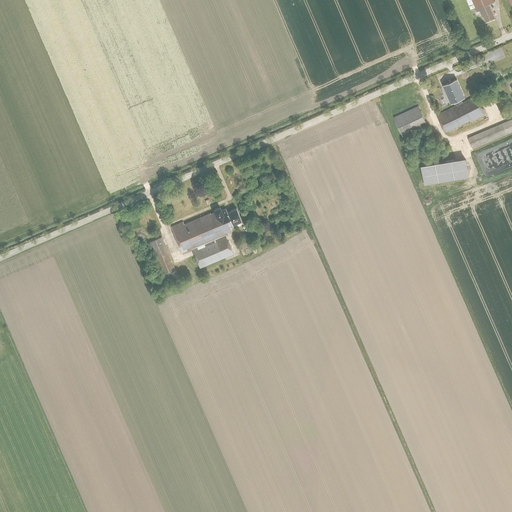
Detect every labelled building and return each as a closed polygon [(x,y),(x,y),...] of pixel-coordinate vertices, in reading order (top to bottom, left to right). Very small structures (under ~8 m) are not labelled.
[(467,0),(471,9),(476,7),(472,0),(467,0)] [(493,0),(472,0),(476,7),(477,11),(480,10),(482,16),(484,15),(487,21),(495,17),(489,4),(494,1),(493,0)] [(457,78),(443,85),(452,103),(455,102),(462,98),(466,96),(457,78)] [(438,115),(446,132),(486,113),(478,96),(438,115)] [(419,105),(395,117),(403,134),(427,123),(419,105)] [(511,118),(469,137),(474,148),(511,131),(511,118)] [(511,143),(503,146),(505,152),(503,152),(503,155),(508,154),(509,157),(511,156),(511,143)] [(466,158),(422,165),(425,185),(469,178),(466,158)] [(224,208),(173,230),(182,252),(234,230),(232,225),(226,213),(224,208)] [(226,213),(232,225),(243,220),(237,208),(226,213)] [(176,271),(162,236),(149,242),(163,276),(176,271)] [(193,252),(200,267),(233,253),(226,238),(193,252)]
